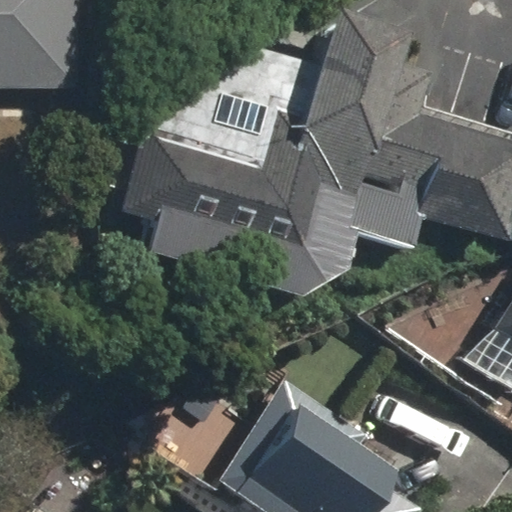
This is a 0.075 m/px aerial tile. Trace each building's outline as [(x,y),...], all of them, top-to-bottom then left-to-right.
[(0,0),(0,87),(65,88),(66,0),(0,0)] [(123,241),(293,288),(340,259),(347,234),(400,249),(411,212),(495,235),(511,173),(511,132),(414,105),(425,67),(384,56),(393,22),(319,2),(303,63),(211,37),(188,120),(158,112),(123,241)] [(511,275),(481,322),(511,342),(511,275)] [(380,466),(349,443),(358,431),(279,374),(207,473),(261,511),(409,511),(412,508),(371,479),(380,466)] [(47,511),(23,494),(9,511),(47,511)]
